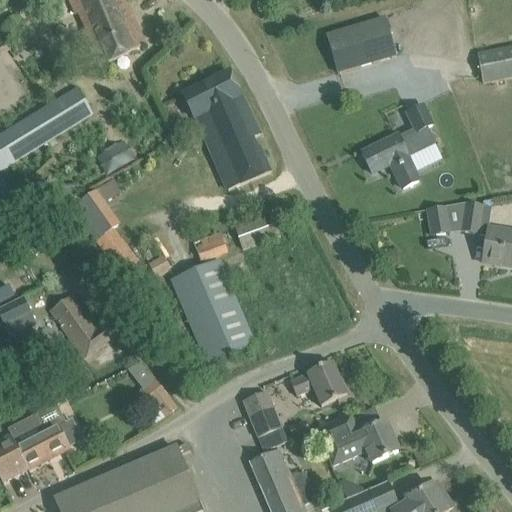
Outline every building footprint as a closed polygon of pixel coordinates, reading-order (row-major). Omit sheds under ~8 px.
[(68,0),(100,70),(146,47),(124,0),(68,0)] [(384,20),(327,36),(337,76),(395,59),(384,20)] [(511,47),(477,55),(484,86),(511,80),(511,47)] [(230,74),(185,96),(196,118),(198,117),(231,192),(272,174),(260,149),(258,150),(253,140),(261,136),(230,74)] [(3,137),(0,138),(0,144),(12,165),(18,161),(90,117),(92,115),(77,91),(74,93),(3,137)] [(399,138),(362,155),(372,175),(391,166),(401,187),(403,191),(419,183),(410,165),(412,164),(409,160),(436,147),(427,130),(430,129),(433,127),(423,107),(407,115),(416,133),(400,141),(399,138)] [(172,141),(164,147),(173,158),(181,152),(172,141)] [(462,234),(480,237),(482,220),(489,221),(491,211),(485,210),(485,208),(467,205),(462,234)] [(446,209),(428,212),(432,238),(450,235),(446,209)] [(244,252),(280,238),(271,217),(236,230),(244,252)] [(511,233),(488,230),(483,265),(511,269),(511,233)] [(201,263),(226,253),(219,236),(194,246),(201,263)] [(149,265),(134,245),(113,264),(127,282),(149,265)] [(156,281),(171,273),(163,259),(148,268),(156,281)] [(219,262),(171,283),(207,366),(255,345),(219,262)] [(138,290),(146,284),(141,278),(133,284),(138,290)] [(94,329),(71,298),(52,313),(87,360),(100,350),(116,338),(104,322),(94,329)] [(0,311),(0,331),(33,314),(25,299),(0,311)] [(333,365),(307,376),(308,377),(291,384),(297,398),(315,390),(323,408),(347,398),(333,365)] [(168,396),(155,381),(140,393),(152,409),(168,396)] [(281,431),(267,394),(243,404),(262,453),(275,448),(270,435),(281,431)] [(11,436),(0,441),(0,478),(3,485),(29,472),(68,451),(82,443),(71,422),(57,429),(45,435),(36,417),(9,432),(11,436)] [(386,424),(359,436),(352,420),(319,435),(335,471),(369,455),(374,465),(399,454),(386,424)] [(187,446),(56,502),(59,511),(203,511),(180,458),(190,454),(187,446)] [(269,457),(251,465),(269,507),(270,511),(304,511),(302,506),(315,501),(310,489),(303,473),(290,479),(279,453),(269,457)] [(388,487),(335,511),(392,511),(398,509),(388,487)] [(398,509),(392,511),(449,511),(451,508),(444,496),(438,497),(432,487),(424,492),(415,497),(408,502),(409,503),(398,510),(398,509)]
